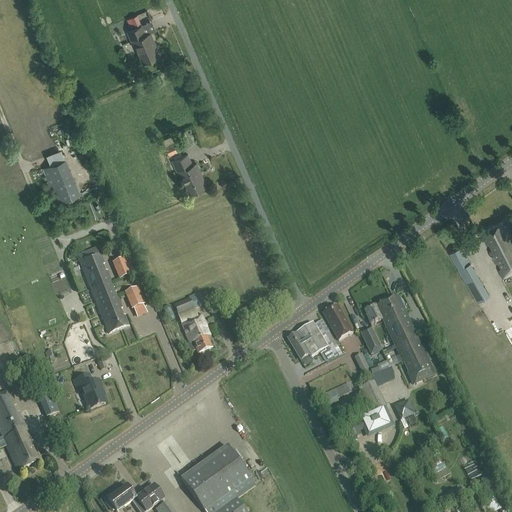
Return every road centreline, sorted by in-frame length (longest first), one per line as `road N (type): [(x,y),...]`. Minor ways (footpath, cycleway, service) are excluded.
road 1 (unclassified): [(304,310),(169,0)]
road 2 (tertiary): [(23,511),(270,333)]
road 3 (tertiary): [(304,310),(511,160)]
road 4 (unclassified): [(358,511),(270,333)]
road 5 (track): [(0,110),(53,240)]
